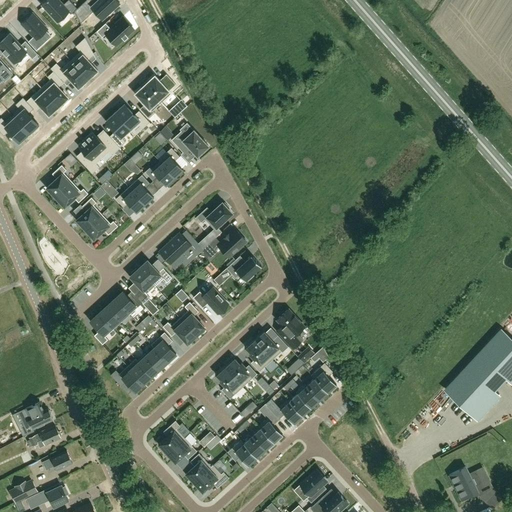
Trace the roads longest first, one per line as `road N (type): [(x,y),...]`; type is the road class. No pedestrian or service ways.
road 1 (track): [(421,511),(151,0)]
road 2 (unclassified): [(105,459),(0,214)]
road 3 (primary): [(511,179),(354,0)]
road 4 (residential): [(277,273),(287,293),(138,429)]
road 5 (residential): [(138,429),(132,407),(277,273)]
road 6 (residential): [(34,173),(148,66),(157,53),(148,36)]
road 7 (residential): [(148,36),(29,148),(21,167)]
road 8 (residential): [(225,175),(213,154),(97,262)]
road 9 (residential): [(112,277),(225,175)]
road 10 (residential): [(302,428),(212,511)]
